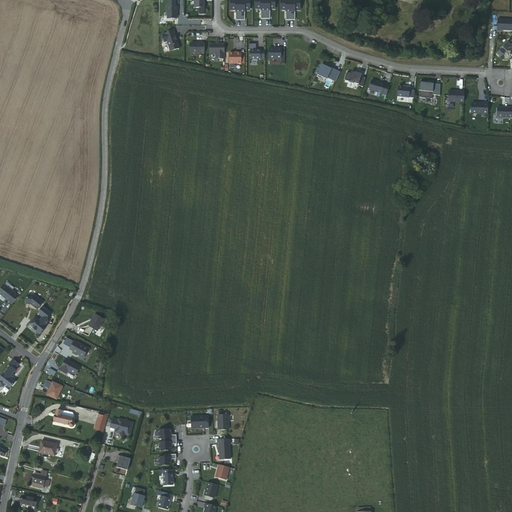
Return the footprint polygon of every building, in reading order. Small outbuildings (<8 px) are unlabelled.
[(178,21),(179,5),(176,3),(176,0),(168,0),(168,4),(166,4),(165,21),(178,21)] [(194,0),(194,9),(205,8),(206,0),(194,0)] [(247,20),(247,12),(251,11),(251,0),(229,0),(229,11),(233,12),(234,20),(247,20)] [(277,11),(276,0),(254,0),(255,10),(259,10),(259,19),(273,19),(273,11),(277,11)] [(301,12),(301,0),(279,0),(280,11),(284,12),(284,19),(297,20),(297,12),(301,12)] [(497,31),(511,32),(511,18),(497,18),(497,26),(492,25),(492,30),(497,31)] [(165,54),(181,48),(174,28),(165,31),(167,36),(160,39),(165,54)] [(189,41),(189,42),(190,54),(205,54),(207,41),(201,40),(201,38),(195,37),(195,41),(189,41)] [(511,43),(511,44),(507,40),(497,50),(503,57),(510,53),(510,56),(511,56),(511,43)] [(215,54),(215,61),(225,61),(225,43),(208,43),(209,55),(215,54)] [(269,59),(281,60),(282,46),(269,46),(269,59)] [(249,60),(266,60),(266,48),(249,48),(249,60)] [(229,64),(242,66),(243,52),(229,52),(229,64)] [(328,80),(336,84),(343,68),(332,64),(332,67),(322,61),(316,74),(326,81),(328,80)] [(356,86),(362,88),(367,76),(364,75),(364,72),(356,68),(355,70),(351,68),(350,71),(347,70),(344,80),(356,84),(356,86)] [(369,91),(387,97),(391,83),(372,77),(368,88),(369,91)] [(434,95),(440,96),(442,82),(420,80),(418,98),(433,100),(434,95)] [(396,97),(410,99),(411,85),(397,83),(396,97)] [(448,102),(465,102),(465,88),(448,89),(448,102)] [(470,115),(488,116),(489,100),(471,100),(470,115)] [(504,119),(511,120),(511,103),(498,102),(496,120),(502,122),(504,119)] [(19,296),(8,288),(1,295),(13,304),(19,296)] [(31,304),(38,310),(43,302),(35,296),(29,295),(27,297),(26,304),(31,304)] [(46,319),(51,313),(42,307),(37,313),(42,317),(39,320),(35,317),(29,323),(34,327),(33,328),(36,331),(37,334),(40,334),(44,329),(43,329),(46,326),(45,325),(48,321),(46,319)] [(94,316),(88,327),(97,332),(103,321),(94,316)] [(88,350),(78,344),(77,344),(74,342),(68,350),(72,353),(71,353),(81,360),(82,359),(88,350)] [(11,379),(13,377),(12,376),(16,370),(15,370),(19,364),(13,359),(8,365),(10,366),(0,378),(0,386),(0,387),(4,387),(6,384),(10,388),(12,385),(13,386),(14,384),(13,384),(15,382),(11,379)] [(82,368),(66,359),(60,371),(67,375),(69,371),(78,376),(82,368)] [(54,378),(57,373),(50,370),(48,374),(54,378)] [(50,390),(47,396),(57,400),(63,387),(55,383),(53,382),(53,384),(47,381),(44,388),(50,390)] [(56,410),(53,422),(68,426),(68,428),(71,429),(73,428),(73,427),(73,426),(73,425),(72,424),(73,419),(73,420),(74,416),(73,414),(61,411),(56,410)] [(108,414),(99,412),(97,417),(99,417),(96,425),(95,425),(94,427),(103,430),(108,414)] [(228,416),(217,417),(218,431),(228,430),(228,416)] [(208,417),(191,418),(191,430),(200,430),(200,429),(204,429),(208,429),(208,417)] [(117,421),(112,420),(110,427),(114,429),(115,430),(115,431),(114,433),(118,435),(120,438),(124,436),(128,437),(132,424),(127,423),(125,420),(123,422),(117,420),(117,421)] [(170,431),(159,431),(160,437),(164,437),(164,446),(160,446),(160,452),(171,451),(171,445),(176,445),(176,436),(170,436),(170,431)] [(230,460),(229,440),(217,440),(217,445),(219,444),(219,454),(220,454),(220,456),(219,456),(220,460),(230,460)] [(59,445),(44,442),(41,453),(56,457),(59,445)] [(0,455),(8,459),(9,453),(0,448),(0,455)] [(164,461),(160,461),(160,467),(171,466),(170,460),(176,460),(176,455),(164,456),(164,461)] [(126,471),(129,460),(117,457),(115,463),(117,464),(116,468),(126,471)] [(229,468),(219,466),(216,478),(226,481),(229,468)] [(172,471),(163,471),(164,486),(173,486),(172,471)] [(31,476),(29,486),(30,488),(39,490),(41,488),(41,486),(45,486),(46,482),(42,481),(43,478),(38,477),(31,476)] [(217,486),(207,483),(204,496),(214,499),(217,486)] [(116,488),(103,484),(100,494),(114,497),(116,488)] [(134,495),(131,506),(141,509),(142,508),(143,505),(145,505),(146,502),(144,501),(145,497),(144,497),(145,491),(136,489),(134,495)] [(159,497),(161,497),(158,508),(168,511),(171,500),(168,499),(169,495),(160,492),(159,497)] [(34,501),(20,498),(18,506),(32,509),(34,501)]
